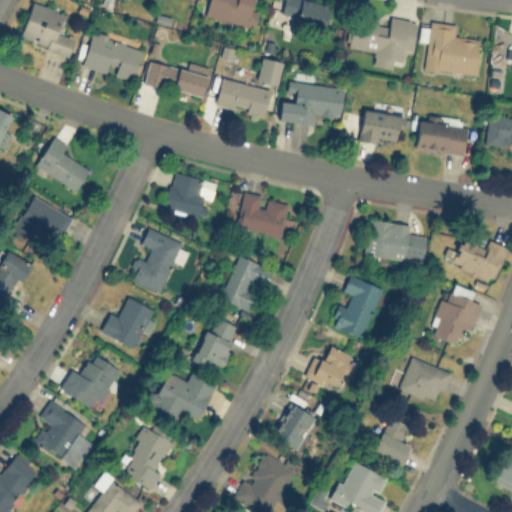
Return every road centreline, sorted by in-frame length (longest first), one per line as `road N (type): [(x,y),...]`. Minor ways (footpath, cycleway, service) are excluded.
road 1 (residential): [(0,74),(155,131),(343,177),(511,199)]
road 2 (residential): [(175,511),(262,372),(343,177)]
road 3 (residential): [(0,401),(66,302),(155,131)]
road 4 (residential): [(416,511),(511,313)]
